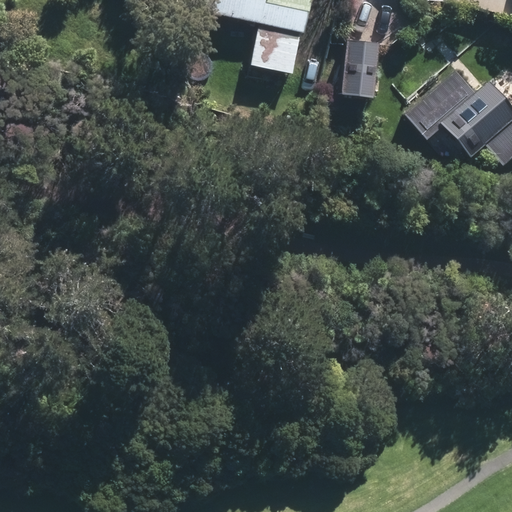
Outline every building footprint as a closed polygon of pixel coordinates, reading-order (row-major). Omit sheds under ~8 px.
[(178,0),(177,11),(298,34),(304,3),(304,0),(178,0)] [(290,75),(296,42),(252,35),(246,67),(290,75)] [(366,103),(367,93),(377,94),(379,83),(368,82),(372,45),(341,41),(334,100),(366,103)] [(471,94),(452,72),(400,118),(422,143),(435,131),(463,162),(478,148),(496,168),(511,153),(511,111),(509,115),(482,85),(471,94)] [(279,133),(303,139),(308,121),(283,115),(279,133)]
